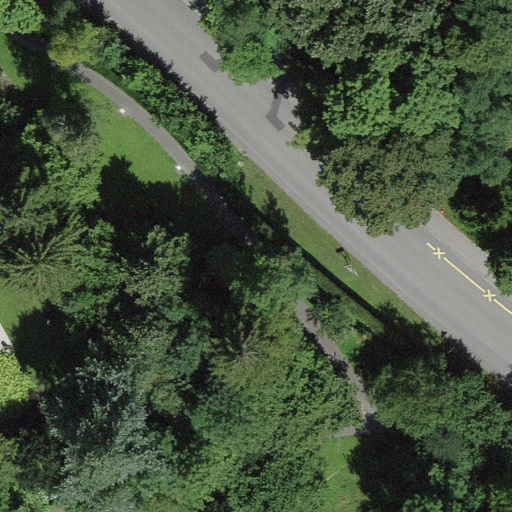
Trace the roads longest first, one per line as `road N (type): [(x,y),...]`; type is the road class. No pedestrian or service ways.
road 1 (track): [(511,509),(393,442),(182,151),(97,79),(0,30)]
road 2 (tertiary): [(511,345),(140,0)]
road 3 (track): [(393,442),(334,436),(255,457),(173,511)]
